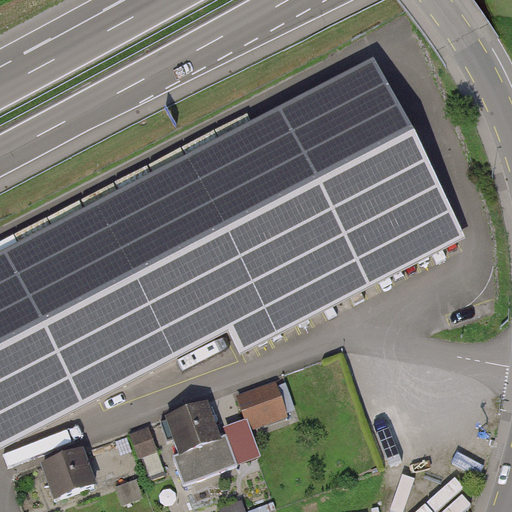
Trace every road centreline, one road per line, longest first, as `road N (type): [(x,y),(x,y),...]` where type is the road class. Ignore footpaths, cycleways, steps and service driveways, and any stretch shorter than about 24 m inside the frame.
road 1 (motorway): [(0,157),(289,0)]
road 2 (motorway): [(165,0),(0,89)]
road 3 (unknown): [(406,348),(396,511)]
road 4 (tertiary): [(511,135),(474,54),(436,0)]
